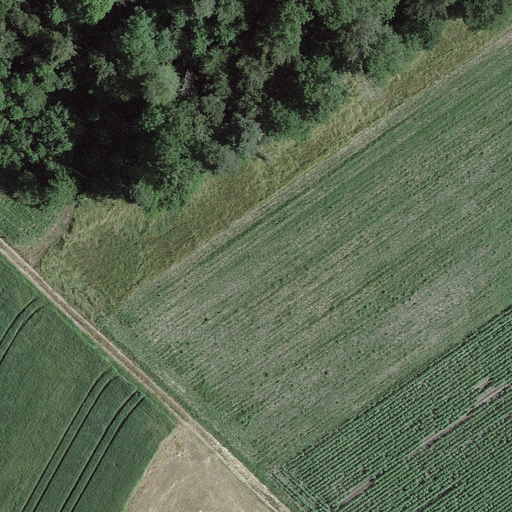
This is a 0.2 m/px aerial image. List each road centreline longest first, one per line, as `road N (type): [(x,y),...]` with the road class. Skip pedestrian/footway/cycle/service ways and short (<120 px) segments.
road 1 (track): [(452,0),(67,225),(40,282)]
road 2 (track): [(285,511),(0,243)]
road 3 (track): [(67,225),(111,0)]
